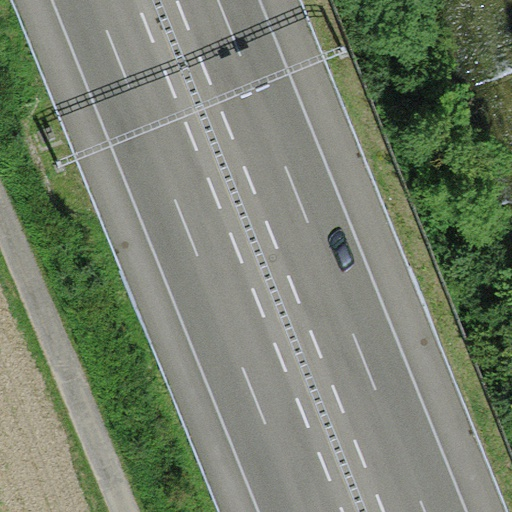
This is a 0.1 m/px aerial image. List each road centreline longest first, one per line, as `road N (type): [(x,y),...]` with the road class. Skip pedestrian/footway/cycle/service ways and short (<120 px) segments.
road 1 (motorway): [(93,0),(300,511)]
road 2 (motorway): [(424,511),(217,0)]
road 3 (track): [(118,511),(0,227)]
